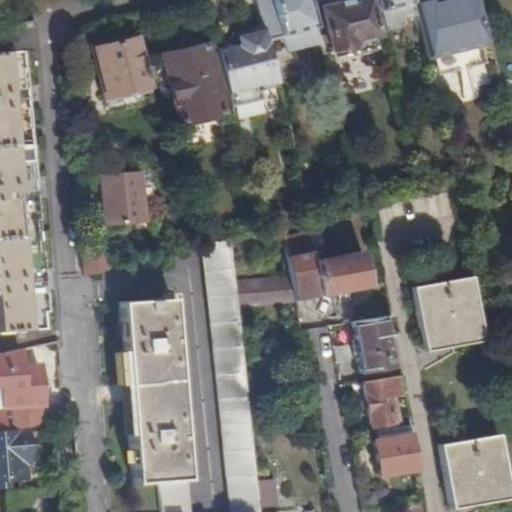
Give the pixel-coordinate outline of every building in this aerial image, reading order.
[(308,0),(256,0),(263,27),(266,41),(281,37),(315,29),(309,3),(308,0)] [(352,56),(379,50),(369,10),(366,0),(357,0),(320,9),(330,54),(351,50),(352,56)] [(410,0),(376,0),(380,12),(412,4),(411,1),(410,0)] [(412,4),(415,16),(426,59),(434,57),(480,45),(489,43),(478,0),(414,0),(411,1),(412,4)] [(412,4),(380,12),(383,24),(415,16),(412,4)] [(233,44),(215,48),(230,108),(261,101),(259,92),(277,87),(268,49),(266,41),(263,27),(246,32),(247,35),(232,39),(233,44)] [(281,37),(266,41),(268,49),(284,46),(281,37)] [(147,103),(148,100),(133,39),(93,48),(105,98),(124,94),(126,104),(130,107),(147,103)] [(221,114),(204,44),(159,55),(177,125),(221,114)] [(0,331),(38,329),(17,52),(0,52),(0,331)] [(138,171),(98,175),(103,226),(142,223),(138,171)] [(455,175),(446,177),(448,185),(453,184),(457,183),(455,175)] [(203,246),(224,445),(230,511),(258,511),(259,507),(256,481),(255,477),(255,474),(244,370),(237,306),(235,283),(231,239),(203,246)] [(106,250),(81,253),(83,276),(93,274),(108,270),(106,250)] [(287,257),(290,280),(294,301),(369,286),(362,252),(313,262),(311,252),(287,257)] [(412,283),(424,348),(480,338),(477,319),(469,273),(412,283)] [(290,280),(235,283),(237,306),(294,302),(294,301),(290,280)] [(131,484),(157,482),(159,511),(187,511),(173,297),(171,297),(171,292),(163,292),(163,298),(119,301),(131,484)] [(390,369),(384,335),(393,334),(390,317),(350,324),(360,374),(390,369)] [(0,407),(3,407),(3,410),(40,407),(44,406),(41,366),(22,367),(21,350),(0,354),(0,407)] [(370,427),(392,423),(390,413),(387,398),(392,397),(399,396),(396,377),(362,383),(365,399),(370,427)] [(362,383),(356,384),(358,400),(365,399),(362,383)] [(0,407),(0,431),(2,431),(30,427),(41,425),(40,407),(3,410),(3,407),(0,407)] [(30,427),(2,431),(6,481),(25,480),(25,463),(32,462),(30,427)] [(440,440),(451,502),(507,492),(496,430),(440,440)] [(372,442),(378,476),(417,469),(411,435),(372,442)] [(270,480),(256,481),(259,507),(273,506),(270,480)] [(389,489),(359,494),(362,511),(392,506),(389,489)]
